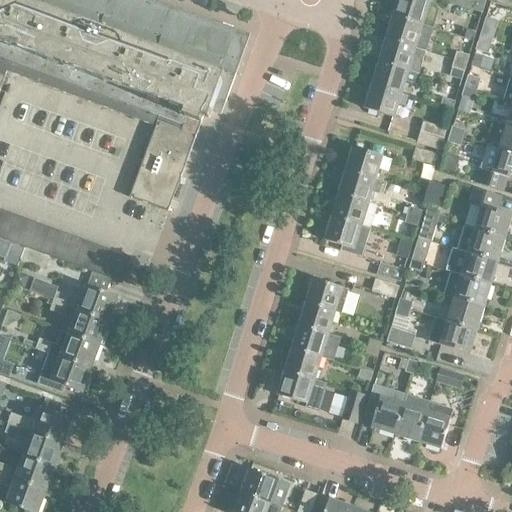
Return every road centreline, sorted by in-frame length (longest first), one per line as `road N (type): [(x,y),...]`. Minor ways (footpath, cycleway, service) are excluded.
road 1 (residential): [(91,511),(278,9)]
road 2 (residential): [(222,425),(340,30)]
road 3 (residential): [(458,499),(222,425)]
road 4 (residential): [(458,499),(488,400),(511,361)]
